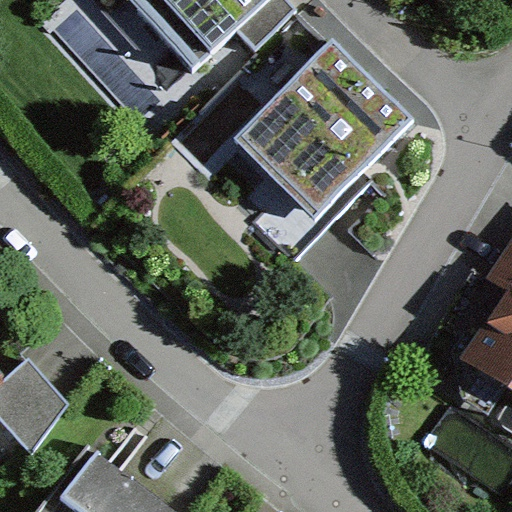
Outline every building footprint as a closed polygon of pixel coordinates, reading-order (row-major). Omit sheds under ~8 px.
[(272,0),(152,0),(138,13),(195,75),(239,35),(274,2),(272,0)] [(287,0),(272,0),(274,2),(239,35),(256,53),(300,13),(287,0)] [(415,125),(333,44),(244,135),(246,137),(235,149),(279,192),(291,179),(327,214),(366,174),(415,125)] [(374,182),(366,174),(327,214),(291,179),(279,192),(250,222),(295,264),(374,182)] [(511,252),(502,268),(511,275),(511,252)] [(511,300),(471,361),(511,389),(511,300)] [(0,419),(34,456),(70,408),(27,361),(1,385),(0,385),(0,419)] [(101,454),(99,452),(61,501),(75,511),(172,511),(99,456),(101,454)]
